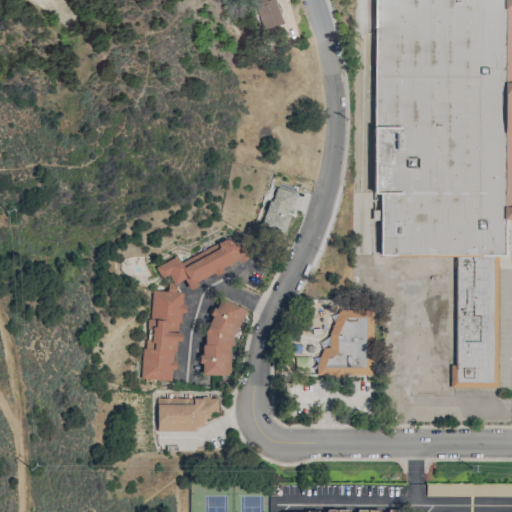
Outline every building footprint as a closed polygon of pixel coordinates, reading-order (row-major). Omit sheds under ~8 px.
[(283,23),(274,0),(250,0),(260,31),(283,23)] [(372,0),(511,0),(511,10),(503,10),(503,83),(511,83),(511,133),(502,133),(502,207),(511,207),(511,220),(503,220),(503,256),(495,256),(495,387),(448,386),(448,364),(454,364),(454,256),(379,253),(378,193),(371,193),(372,0)] [(295,193),(273,186),(262,226),(283,232),(295,193)] [(180,261),(177,256),(157,266),(166,286),(184,278),(188,287),(215,274),(214,273),(244,258),(234,236),(180,261)] [(140,379),(170,380),(170,377),(172,371),(174,350),(178,341),(179,321),(184,307),(185,304),(182,303),(182,292),(175,292),(176,284),(169,284),(166,291),(152,291),(151,314),(149,317),(148,337),(141,353),(140,379)] [(228,375),(229,350),(232,343),(232,342),(244,309),(219,299),(215,308),(210,308),(210,319),(204,335),(204,342),(199,353),(199,375),(228,375)] [(370,376),(370,311),(338,309),(328,333),(328,347),(322,347),(314,364),(315,375),(370,376)] [(156,431),(193,431),(193,426),(202,426),(202,416),(208,416),(208,412),(216,412),(216,398),(156,398),(156,431)] [(425,496),(511,496),(511,483),(425,483),(425,496)]
